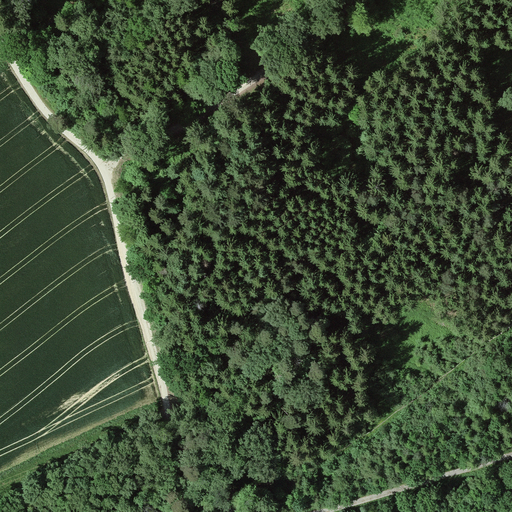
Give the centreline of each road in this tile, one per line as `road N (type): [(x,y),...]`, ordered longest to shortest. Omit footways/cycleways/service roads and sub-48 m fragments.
road 1 (track): [(0,40),(34,96),(104,173),(192,511)]
road 2 (track): [(186,487),(210,493),(267,482),(343,451),(511,321)]
road 3 (track): [(355,0),(224,102),(99,161)]
road 4 (track): [(511,456),(322,511)]
